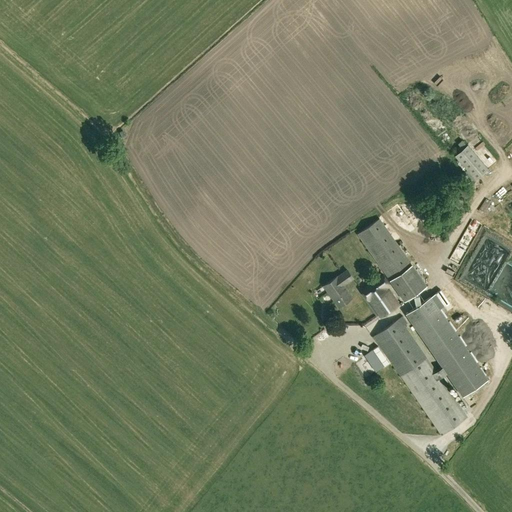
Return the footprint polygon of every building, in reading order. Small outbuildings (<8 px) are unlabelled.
[(467,145),(455,155),(475,179),(488,169),(467,145)] [(387,222),(399,240),(415,230),(403,211),(387,222)] [(379,219),(357,234),(389,280),(411,265),(379,219)] [(416,237),(428,247),(437,235),(424,226),(416,237)] [(426,286),(411,265),(389,280),(404,301),(426,286)] [(337,277),(324,286),(339,307),(352,298),(343,285),(353,278),(347,270),(337,277)] [(383,276),(361,291),(368,300),(381,318),(399,305),(386,287),(390,285),(383,276)] [(442,286),(437,290),(451,310),(456,307),(442,286)] [(442,368),(436,372),(440,378),(446,373),(462,396),(487,379),(431,297),(406,314),(442,368)] [(440,378),(436,372),(399,319),(373,337),(372,337),(374,340),(375,339),(441,435),(467,417),(440,378)]
